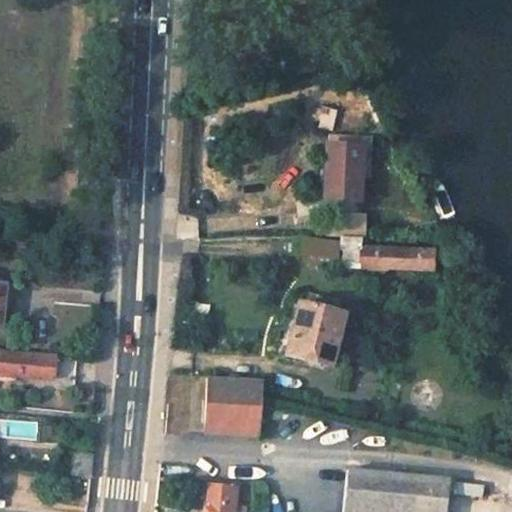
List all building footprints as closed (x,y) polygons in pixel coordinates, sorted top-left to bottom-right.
[(333,147),(320,197),(349,204),(355,181),(362,154),(333,147)] [(355,181),(349,204),(360,207),(366,183),(355,181)] [(340,215),(339,237),(340,238),(357,238),(361,238),(361,215),(340,215)] [(340,238),(339,267),(432,271),(432,249),(358,246),(357,238),(340,238)] [(303,239),(302,253),(331,257),(333,243),(303,239)] [(298,305),(286,347),(328,358),(341,318),(298,305)] [(286,347),(283,357),(325,369),(328,358),(286,347)] [(53,357),(0,351),(0,372),(52,378),(53,357)] [(205,375),(201,432),(257,434),(259,398),(259,388),(260,378),(205,375)] [(76,385),(75,397),(94,398),(95,387),(76,385)] [(59,451),(56,474),(89,477),(92,454),(59,451)] [(343,511),(443,511),(447,475),(346,467),(343,511)] [(456,484),(454,495),(478,499),(479,488),(456,484)] [(209,485),(206,511),(231,511),(233,503),(235,488),(209,485)] [(233,503),(231,511),(244,511),(246,504),(233,503)]
